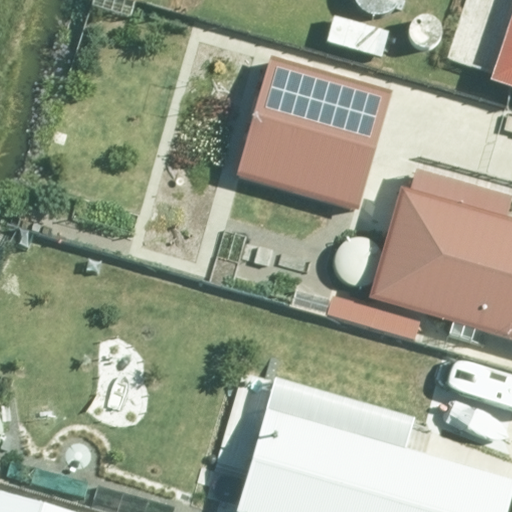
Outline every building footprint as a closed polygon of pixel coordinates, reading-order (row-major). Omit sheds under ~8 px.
[(395,0),(350,0),(349,15),(394,19),(395,0)] [(511,90),(511,9),(488,83),(511,90)] [(352,210),(384,101),(268,68),(237,178),(352,210)] [(511,341),(511,217),(405,186),(371,300),(511,341)] [(401,453),(410,423),(271,383),(233,511),(503,511),(511,485),(401,453)] [(0,511),(46,511),(36,509),(0,497),(0,511)]
